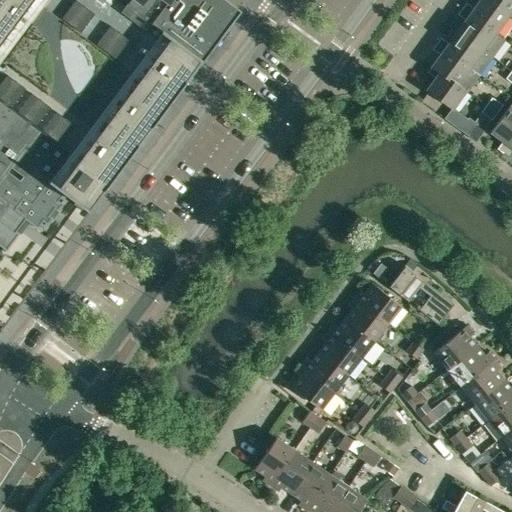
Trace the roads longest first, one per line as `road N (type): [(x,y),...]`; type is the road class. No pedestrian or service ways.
road 1 (tertiary): [(61,412),(369,0)]
road 2 (tertiary): [(284,0),(2,383)]
